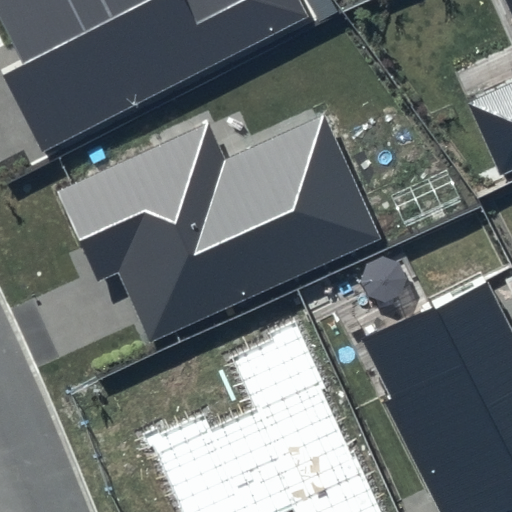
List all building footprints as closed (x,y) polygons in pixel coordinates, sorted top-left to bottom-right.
[(0,0),(0,18),(23,63),(3,73),(44,152),(309,16),(300,0),(0,0)] [(511,0),(504,0),(511,17),(511,83),(469,103),(500,171),(511,166),(511,0)] [(209,122),(57,191),(98,281),(119,271),(151,340),(378,237),(323,115),(226,159),(209,122)] [(511,331),(485,278),(363,339),(394,400),(387,404),(440,511),(500,511),(511,506),(511,331)] [(205,410),(144,437),(178,511),(282,511),(293,507),(295,511),(380,511),(293,323),(227,353),(252,407),(212,426),(205,410)]
